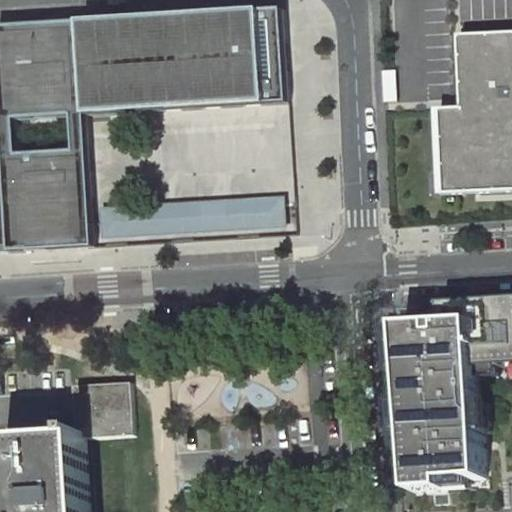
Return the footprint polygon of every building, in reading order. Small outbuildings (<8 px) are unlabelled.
[(0,158),(0,255),(96,251),(88,118),(290,108),(285,13),(0,29),(0,64),(5,158),(0,158)] [(511,196),(511,36),(467,39),(471,112),(447,114),(451,200),(511,196)] [(262,207),(125,215),(126,236),(263,228),(262,207)] [(444,324),(403,328),(415,493),(449,491),(448,483),(488,480),(480,370),(511,367),(511,299),(443,305),(444,324)] [(88,511),(83,439),(138,435),(135,382),(76,386),(79,439),(7,445),(11,511),(88,511)]
